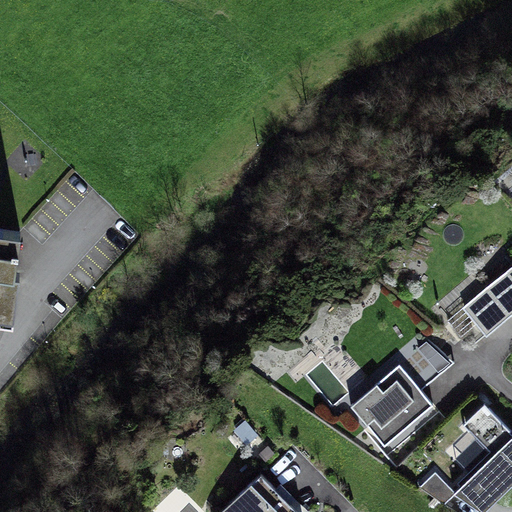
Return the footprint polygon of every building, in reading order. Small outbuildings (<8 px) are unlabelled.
[(0,318),(13,320),(19,273),(15,272),(20,233),(0,230),(0,318)] [(511,314),(511,269),(465,309),(487,336),(511,314)] [(386,397),(362,418),(385,445),(433,403),(400,364),(375,385),(386,397)] [(511,430),(485,404),(464,425),(493,455),(455,492),(436,472),(420,488),(445,505),(456,494),(482,511),(485,511),(511,486),(511,430)] [(299,511),(261,474),(223,511),(222,511),(299,511)]
